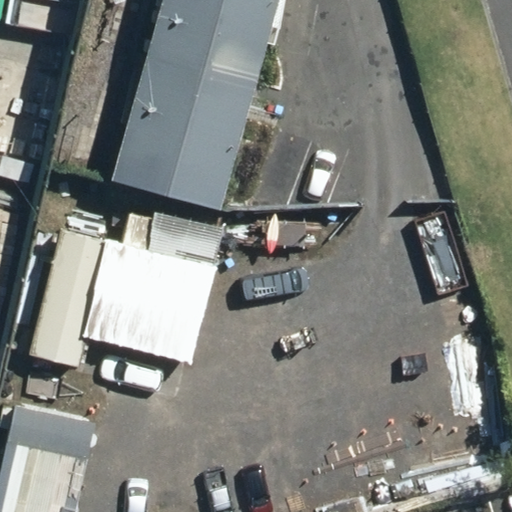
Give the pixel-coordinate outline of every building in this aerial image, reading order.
[(147,0),(106,173),(221,201),(269,0),(147,0)] [(320,153),(256,155),(257,194),(321,192),(320,153)] [(153,248),(152,256),(222,270),(232,219),(134,199),(125,242),(153,248)] [(116,230),(69,219),(38,351),(85,362),(116,230)] [(211,282),(120,258),(99,338),(189,362),(211,282)] [(82,511),(104,416),(20,396),(0,485),(0,511),(82,511)]
